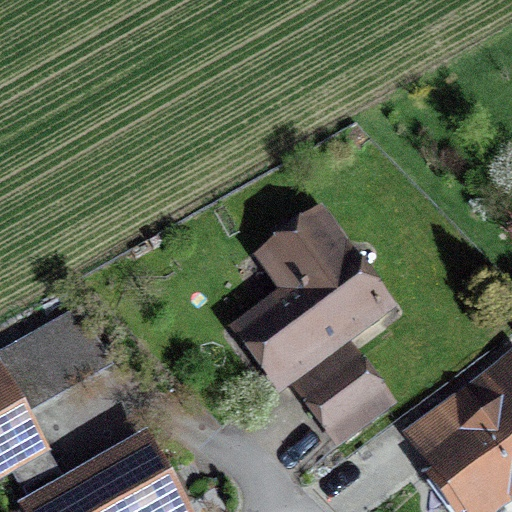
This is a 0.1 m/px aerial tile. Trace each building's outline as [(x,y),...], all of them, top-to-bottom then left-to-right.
[(283,317),(237,351),(283,412),(401,323),(330,229),(257,283),(283,317)] [(0,385),(4,393),(0,395),(0,509),(57,478),(35,437),(120,391),(85,326),(0,372),(0,385)] [(478,435),(425,471),(452,511),(511,511),(511,374),(460,409),(478,435)] [(399,424),(370,383),(308,429),(338,469),(399,424)] [(186,511),(154,456),(54,511),(186,511)]
